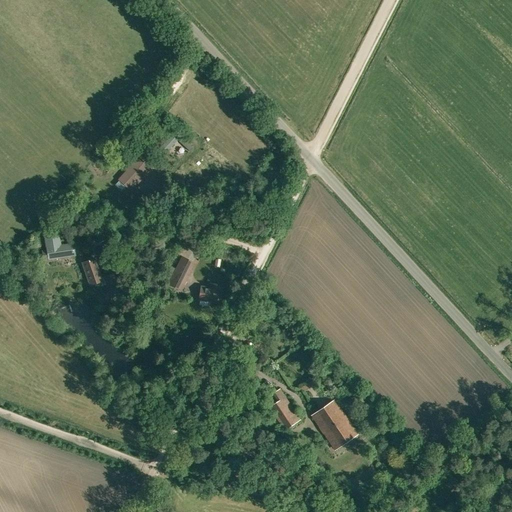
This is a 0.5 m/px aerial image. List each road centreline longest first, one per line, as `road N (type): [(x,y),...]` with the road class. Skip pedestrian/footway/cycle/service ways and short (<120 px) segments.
road 1 (unclassified): [(511,378),(163,0)]
road 2 (track): [(311,159),(151,471)]
road 3 (track): [(311,159),(390,0)]
road 4 (track): [(0,413),(151,471)]
